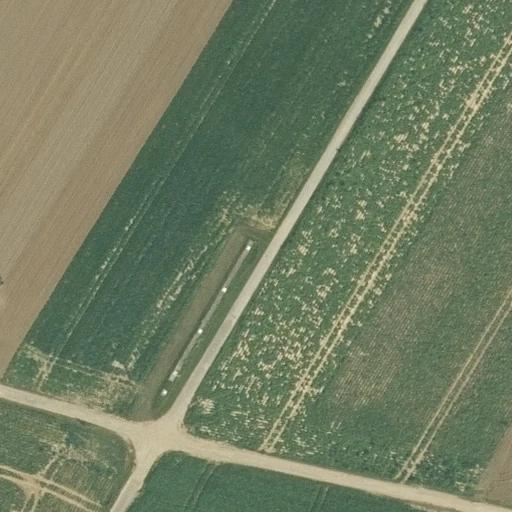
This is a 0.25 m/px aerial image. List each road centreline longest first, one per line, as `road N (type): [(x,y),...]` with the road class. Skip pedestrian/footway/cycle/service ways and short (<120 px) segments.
road 1 (track): [(419,0),(157,438)]
road 2 (track): [(496,511),(157,438)]
road 3 (track): [(157,438),(0,391)]
